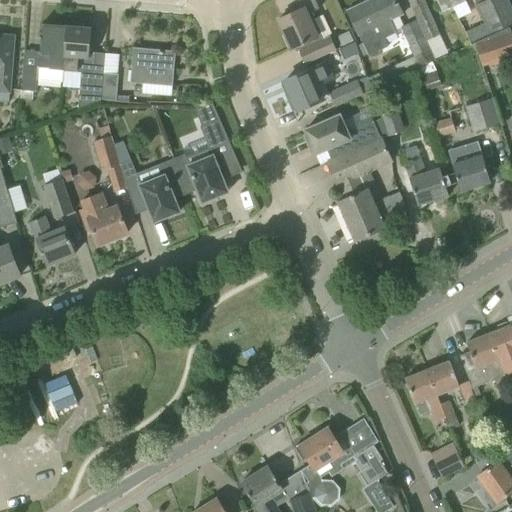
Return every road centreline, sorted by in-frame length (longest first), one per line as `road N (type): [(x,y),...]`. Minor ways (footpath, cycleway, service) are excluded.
road 1 (residential): [(77,511),(352,348)]
road 2 (residential): [(0,338),(294,219)]
road 3 (residential): [(294,219),(236,85),(223,0)]
road 4 (residential): [(352,348),(511,251)]
road 5 (residential): [(431,511),(352,348)]
road 6 (residential): [(352,348),(294,219)]
